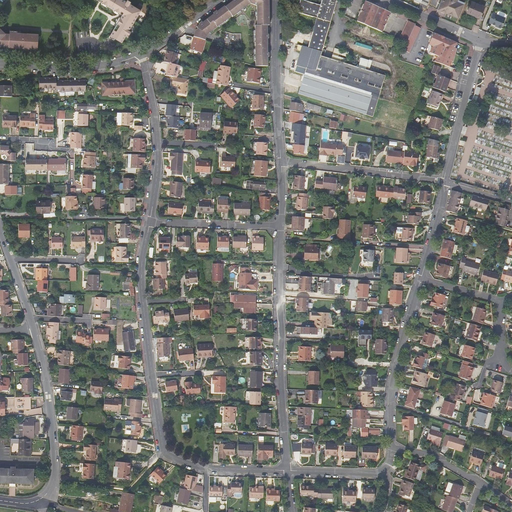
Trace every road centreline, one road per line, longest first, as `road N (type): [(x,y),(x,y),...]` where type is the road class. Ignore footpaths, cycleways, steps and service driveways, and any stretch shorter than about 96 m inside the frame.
road 1 (residential): [(149,222),(141,289),(164,451),(202,468),(287,470)]
road 2 (residential): [(279,226),(287,470)]
road 3 (tertiary): [(0,499),(40,500),(55,477),(33,329)]
road 4 (residential): [(140,54),(157,152),(150,218)]
road 5 (residential): [(444,180),(280,162)]
road 6 (residential): [(275,0),(280,162)]
road 7 (residential): [(481,39),(444,180)]
road 8 (tertiary): [(0,63),(79,69),(140,54)]
road 9 (residential): [(149,222),(279,226)]
road 10 (residential): [(421,279),(390,403)]
